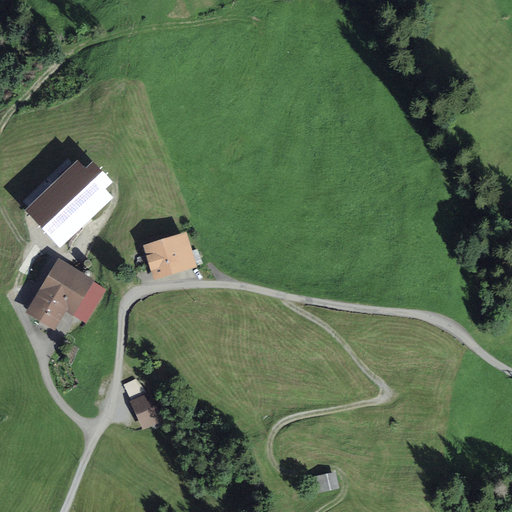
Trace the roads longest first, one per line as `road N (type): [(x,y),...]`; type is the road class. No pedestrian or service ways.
road 1 (unclassified): [(511,372),(428,315),(338,308),(230,284),(161,286),(125,309),(115,389),(84,463)]
road 2 (track): [(320,511),(344,492),(342,475),(279,470),(272,434),(291,417),(387,393),(342,341),(281,294)]
